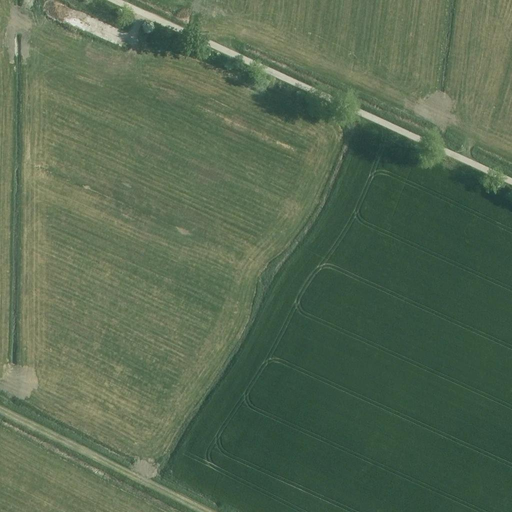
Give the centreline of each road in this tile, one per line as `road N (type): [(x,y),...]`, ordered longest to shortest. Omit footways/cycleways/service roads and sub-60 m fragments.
road 1 (residential): [(112,0),(511,181)]
road 2 (track): [(194,511),(0,415)]
